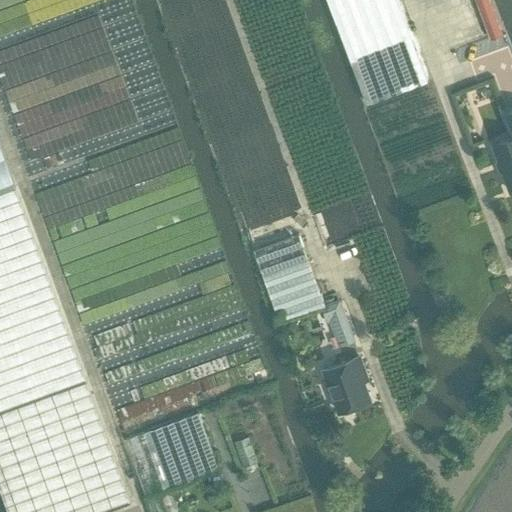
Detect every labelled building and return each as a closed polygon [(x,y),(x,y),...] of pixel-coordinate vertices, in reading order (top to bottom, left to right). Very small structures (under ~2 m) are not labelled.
[(327,0),(329,6),(354,70),(367,103),(426,80),(395,0),(327,0)] [(489,0),(476,0),(491,39),(502,35),(489,0)] [(511,127),(511,136),(492,144),(510,191),(511,190),(511,109),(506,112),(511,127)] [(98,511),(130,500),(15,187),(0,192),(0,482),(10,511),(98,511)] [(323,306),(297,233),(254,249),(279,322),(323,306)] [(364,373),(358,357),(324,369),(339,412),(369,401),(360,375),(364,373)] [(198,411),(125,438),(146,494),(218,467),(198,411)] [(260,464),(249,435),(235,440),(246,469),(260,464)] [(343,462),(340,459),(335,460),(332,463),(332,468),(336,471),(341,471),(344,467),(343,462)] [(171,485),(146,495),(152,511),(155,511),(178,504),(171,485)]
